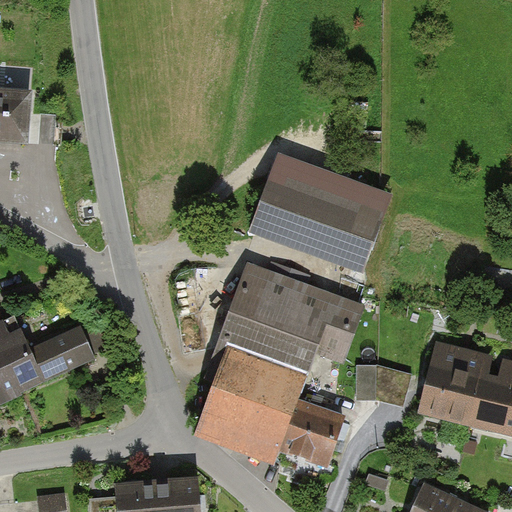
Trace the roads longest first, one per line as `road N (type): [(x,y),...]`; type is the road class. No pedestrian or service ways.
road 1 (unclassified): [(164,431),(83,0)]
road 2 (track): [(390,195),(278,158),(218,195),(160,256)]
road 3 (unclassified): [(0,464),(164,431)]
road 4 (unclassified): [(164,431),(203,451),(276,511)]
